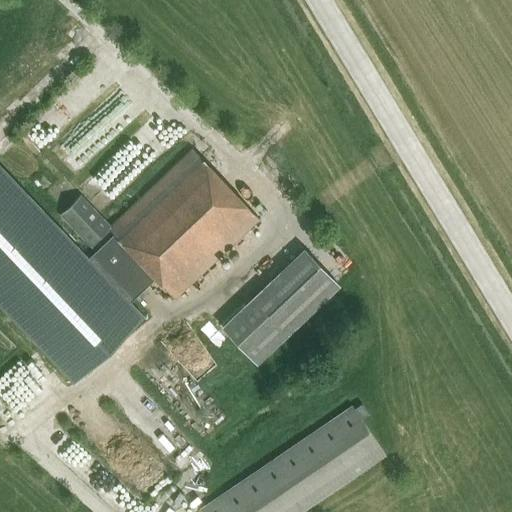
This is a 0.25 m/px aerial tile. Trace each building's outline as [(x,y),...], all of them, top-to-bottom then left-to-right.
[(97,109),(116,134),(144,113),(125,88),(97,109)] [(82,194),(60,214),(95,252),(93,254),(134,298),(155,278),(174,298),(260,218),(193,148),(111,225),(82,194)] [(0,164),(0,306),(73,383),(145,316),(131,301),(134,298),(93,254),(88,258),(0,164)] [(304,251),(251,301),(285,337),(338,287),(304,251)] [(202,511),(299,511),(384,457),(359,419),(371,411),(365,401),(200,509),(202,511)]
